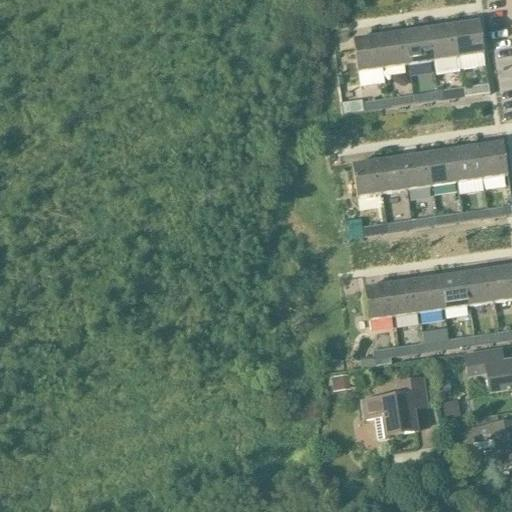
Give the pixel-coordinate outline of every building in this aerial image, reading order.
[(459,60),(484,56),(479,24),(454,28),(459,60)] [(433,63),(459,60),(454,28),(429,31),(433,63)] [(408,67),(433,63),(429,31),(403,35),(408,67)] [(383,71),(408,67),(403,35),(378,39),(383,71)] [(358,74),(383,71),(378,39),(353,42),(358,74)] [(464,100),(489,96),(487,86),(463,89),(464,100)] [(444,92),(443,87),(437,88),(439,103),(464,100),(463,89),(444,92)] [(414,107),(439,103),(438,93),(413,97),(414,107)] [(389,111),(414,107),(413,97),(387,101),(389,111)] [(364,114),(389,111),(387,101),(363,105),(364,114)] [(344,117),(364,114),(363,105),(362,102),(342,104),(344,117)] [(483,181),(508,177),(503,145),(478,149),(483,181)] [(457,184),(483,181),(478,149),(453,153),(457,184)] [(432,188),(457,184),(453,153),(428,156),(432,188)] [(407,192),(432,188),(428,156),(402,160),(407,192)] [(382,195),(407,192),(402,160),(377,164),(382,195)] [(352,167),(353,174),(356,199),(382,195),(377,164),(352,167)] [(488,221),(511,217),(511,215),(511,207),(487,211),(488,221)] [(463,225),(488,221),(487,211),(462,215),(463,225)] [(438,228),(463,225),(462,215),(437,218),(438,228)] [(413,232),(438,228),(437,218),(411,222),(413,232)] [(388,236),(413,232),(411,222),(386,226),(388,236)] [(363,239),(388,236),(386,226),(361,230),(363,239)] [(495,305),(511,302),(511,268),(490,272),(495,305)] [(469,308),(495,305),(490,272),(465,276),(469,308)] [(444,312),(469,308),(465,276),(440,279),(444,312)] [(419,316),(444,312),(440,279),(414,283),(419,316)] [(394,319),(419,316),(414,283),(389,287),(394,319)] [(369,323),(394,319),(389,287),(364,291),(369,323)] [(500,344),(511,342),(511,332),(499,334),(500,344)] [(475,348),(500,344),(499,334),(474,338),(475,348)] [(450,352),(475,348),(474,338),(449,342),(450,352)] [(425,355),(450,352),(449,342),(423,345),(425,355)] [(400,359),(425,355),(423,345),(398,349),(400,359)] [(374,363),(400,359),(398,349),(373,353),(374,363)] [(511,362),(503,364),(501,352),(465,358),(468,380),(487,377),(490,397),(511,393),(511,362)] [(333,378),(335,392),(349,390),(348,376),(333,378)] [(417,433),(413,411),(427,409),(423,382),(397,386),(399,399),(362,404),(364,421),(384,418),(387,438),(417,433)] [(444,420),(464,417),(463,407),(442,411),(444,420)] [(459,423),(452,424),(453,431),(460,430),(459,423)] [(511,425),(467,432),(470,445),(494,441),(499,469),(511,466),(511,425)]
